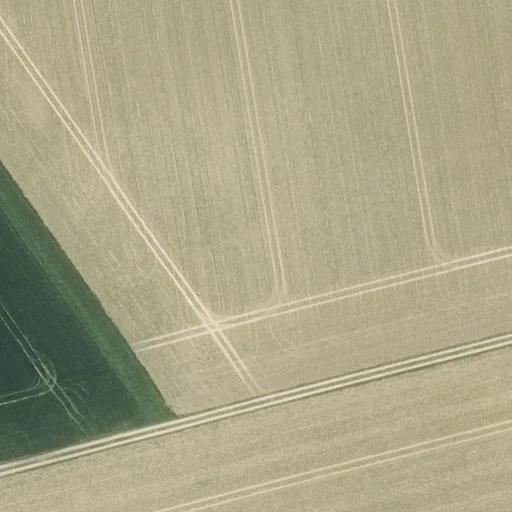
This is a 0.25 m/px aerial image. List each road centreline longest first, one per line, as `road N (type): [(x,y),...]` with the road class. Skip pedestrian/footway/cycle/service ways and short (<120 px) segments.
road 1 (track): [(511,339),(0,470)]
road 2 (track): [(162,428),(0,197)]
